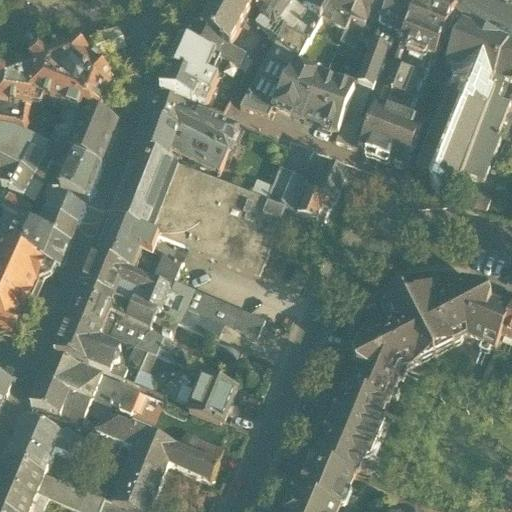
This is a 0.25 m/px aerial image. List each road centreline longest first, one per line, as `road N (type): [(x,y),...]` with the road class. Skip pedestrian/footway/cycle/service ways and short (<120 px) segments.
road 1 (residential): [(240,511),(335,305),(366,267),(410,247)]
road 2 (residential): [(167,99),(376,176),(394,211)]
road 3 (unclassified): [(394,211),(429,131),(443,66)]
